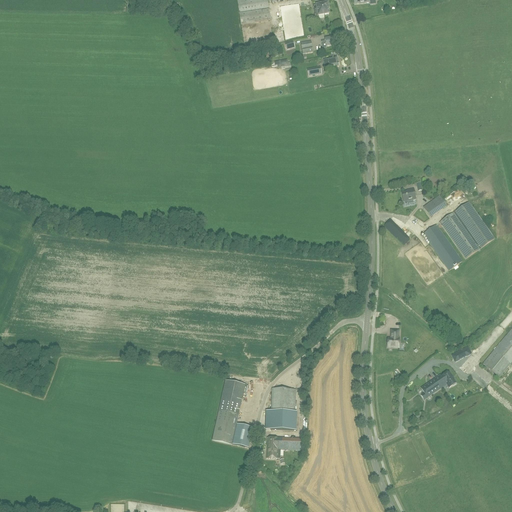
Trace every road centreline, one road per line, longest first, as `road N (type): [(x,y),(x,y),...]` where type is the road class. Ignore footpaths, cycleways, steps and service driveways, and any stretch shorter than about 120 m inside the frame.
road 1 (tertiary): [(366,321),(370,192),(358,57),(340,0)]
road 2 (tertiary): [(394,511),(366,427),(366,321)]
